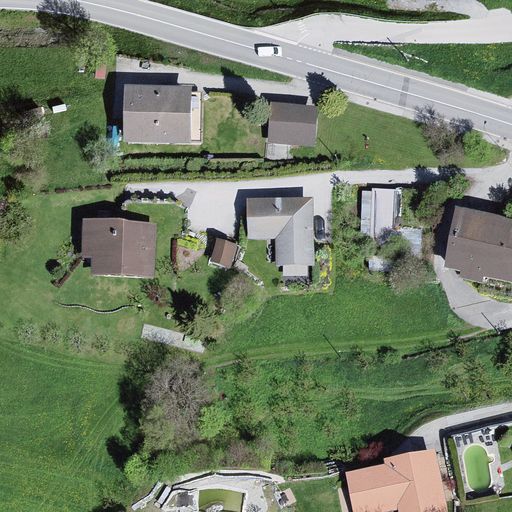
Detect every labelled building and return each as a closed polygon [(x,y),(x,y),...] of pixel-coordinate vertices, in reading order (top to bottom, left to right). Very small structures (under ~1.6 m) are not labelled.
[(200,96),(133,93),(131,148),(197,151),(200,96)] [(322,113),(275,110),(272,146),(320,149),(322,113)] [(399,195),(374,194),(372,263),(422,265),(423,229),(398,228),(399,195)] [(310,200),(249,201),(250,235),(278,234),(279,262),(311,261),(310,200)] [(511,224),(466,215),(453,273),(511,285),(511,224)] [(161,231),(89,225),(85,276),(157,282),(161,231)] [(241,253),(221,246),(212,268),(232,276),(241,253)] [(390,466),(348,474),(355,511),(366,511),(400,505),(401,511),(444,511),(433,451),(388,460),(390,466)]
